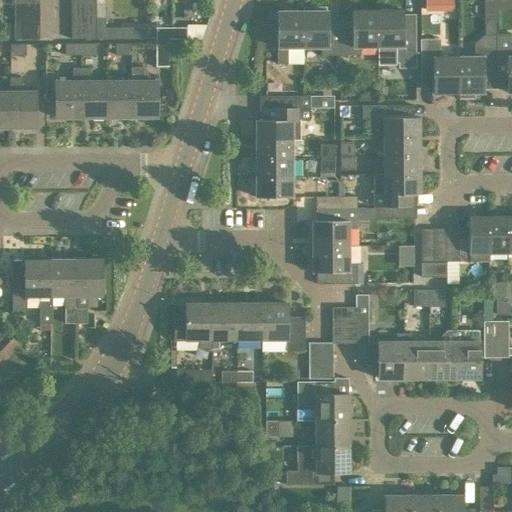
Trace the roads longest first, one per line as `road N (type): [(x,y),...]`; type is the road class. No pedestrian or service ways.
road 1 (residential): [(487,445),(488,409),(377,409),(377,465),(487,464)]
road 2 (residential): [(0,477),(67,426),(121,362),(159,244)]
road 3 (residential): [(511,127),(445,127),(445,185),(511,183)]
road 4 (residential): [(183,164),(235,0)]
road 5 (residential): [(126,164),(94,218),(0,219)]
road 6 (residential): [(0,163),(126,164)]
road 7 (residential): [(279,239),(159,244)]
